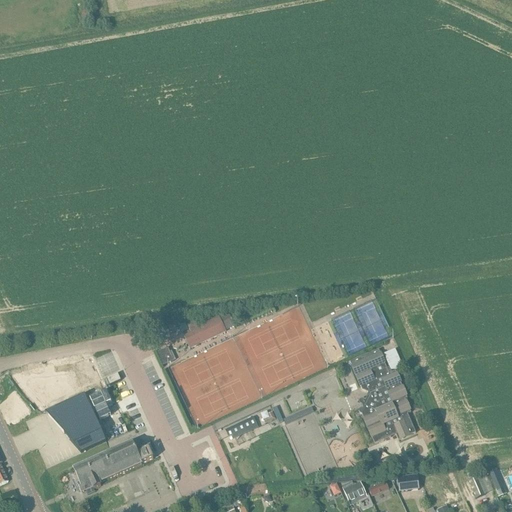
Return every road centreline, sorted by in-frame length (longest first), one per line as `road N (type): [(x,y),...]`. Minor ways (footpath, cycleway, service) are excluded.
road 1 (residential): [(201,483),(172,452),(120,340),(0,364)]
road 2 (track): [(473,511),(378,286)]
